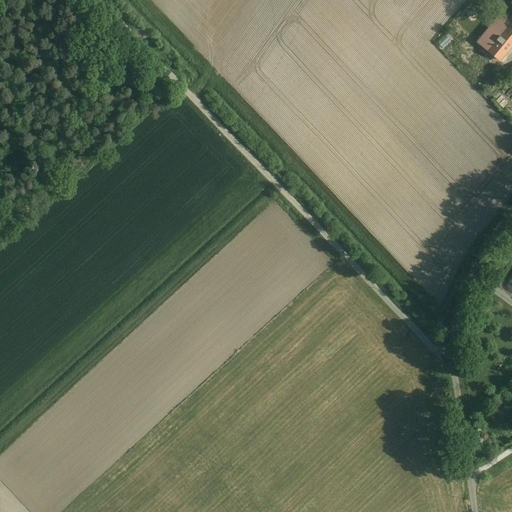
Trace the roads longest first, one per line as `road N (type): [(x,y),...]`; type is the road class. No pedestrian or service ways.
road 1 (track): [(458,373),(106,0)]
road 2 (unclassified): [(477,511),(458,373),(460,306),(511,210)]
